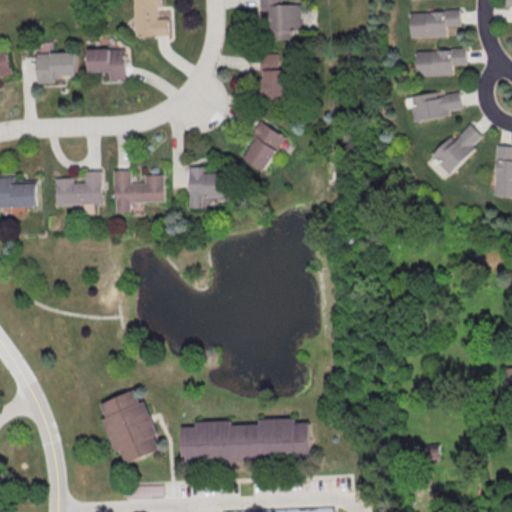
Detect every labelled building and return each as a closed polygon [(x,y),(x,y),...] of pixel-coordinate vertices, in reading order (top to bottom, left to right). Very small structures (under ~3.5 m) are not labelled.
[(169,35),(169,17),(160,17),(159,0),(134,0),(135,35),(169,35)] [(270,38),(291,39),(291,29),(301,29),(302,0),(283,0),(259,0),(259,10),(270,10),(270,38)] [(407,12),(440,10),(440,9),(457,8),(458,25),(443,25),(444,35),(409,37),(407,12)] [(413,50),(446,48),(445,47),(463,46),(464,63),(449,63),(449,73),(415,75),(413,50)] [(0,75),(12,72),(5,48),(0,48),(0,75)] [(126,48),(89,48),(89,71),(108,71),(108,79),(126,79),(126,48)] [(38,52),(38,80),(77,80),(77,52),(38,52)] [(293,103),(293,67),(280,67),(280,53),(262,53),(262,104),(293,103)] [(464,113),(460,88),(411,95),(415,121),(464,113)] [(486,137),(468,120),(433,155),(450,173),(486,137)] [(287,134),(262,121),(243,157),(268,170),(287,134)] [(511,196),(511,145),(498,144),(493,194),(511,196)] [(209,165),(190,165),(190,207),(204,207),(204,195),(230,195),(230,173),(209,173),(209,165)] [(145,174),(145,181),(132,181),(132,169),(114,169),(114,211),(133,211),(133,201),(165,200),(165,174),(145,174)] [(56,204),(102,203),(102,170),(86,170),(86,179),(56,179),(56,204)] [(0,205),(39,205),(39,181),(17,181),(17,176),(0,176),(0,205)] [(165,450),(130,464),(125,450),(120,452),(107,420),(111,418),(106,405),(141,390),(146,403),(150,402),(164,434),(160,436),(165,450)] [(316,420),(318,458),(303,458),(304,463),(268,465),(268,460),(238,462),(238,466),(203,468),(203,463),(188,464),(187,427),(201,426),(201,421),(236,419),(236,424),(266,423),(266,418),(301,416),(301,421),(316,420)] [(165,485),(127,485),(127,497),(165,497),(165,485)]
